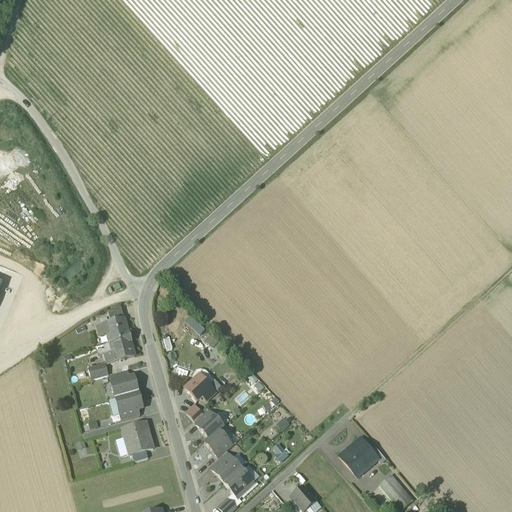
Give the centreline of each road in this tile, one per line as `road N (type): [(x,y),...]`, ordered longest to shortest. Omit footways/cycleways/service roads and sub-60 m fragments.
road 1 (residential): [(144,291),(455,0)]
road 2 (unclassified): [(144,291),(126,277),(37,121),(0,84)]
road 3 (residential): [(144,291),(145,331),(195,511)]
road 4 (track): [(511,267),(346,416)]
road 5 (track): [(144,291),(116,296),(0,371)]
road 6 (residential): [(346,416),(243,511)]
